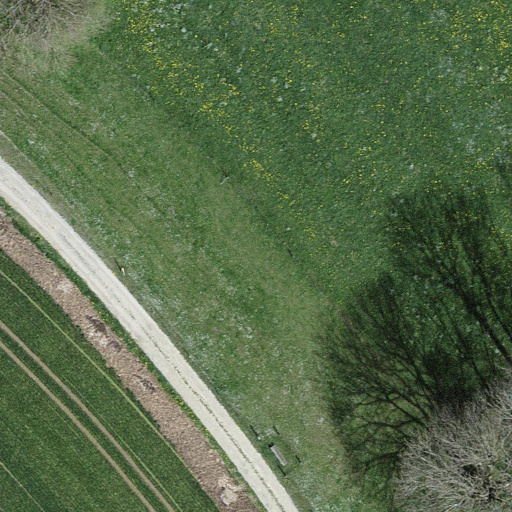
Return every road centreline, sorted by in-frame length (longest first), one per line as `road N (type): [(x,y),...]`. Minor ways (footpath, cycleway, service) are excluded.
road 1 (track): [(511,356),(445,384),(398,359),(87,0)]
road 2 (track): [(0,175),(59,231),(216,413),(282,511)]
